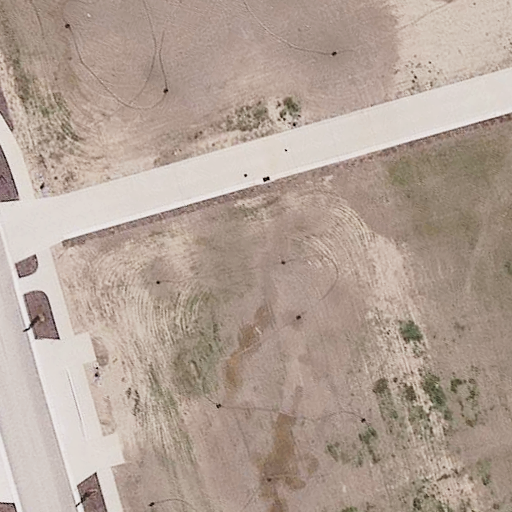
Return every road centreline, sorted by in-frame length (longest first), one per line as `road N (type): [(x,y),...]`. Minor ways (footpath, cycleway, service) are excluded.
road 1 (residential): [(0,230),(511,86)]
road 2 (residential): [(49,511),(0,339)]
